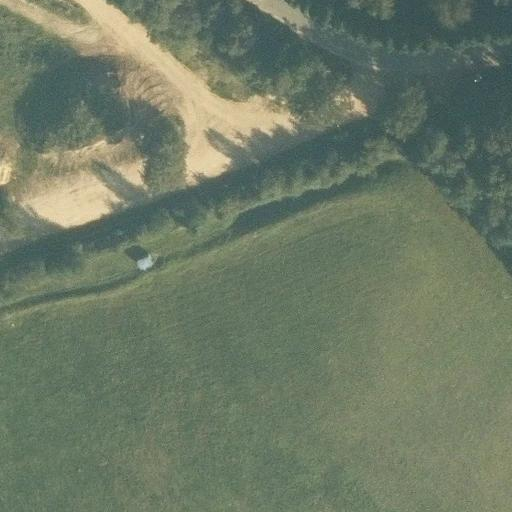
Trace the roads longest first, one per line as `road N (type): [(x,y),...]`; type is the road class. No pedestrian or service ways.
road 1 (track): [(404,74),(334,114),(0,239)]
road 2 (unclassified): [(404,74),(264,0)]
road 3 (track): [(404,74),(457,106),(511,160)]
